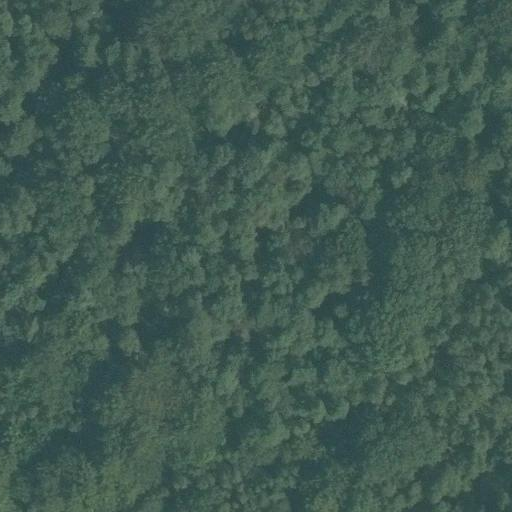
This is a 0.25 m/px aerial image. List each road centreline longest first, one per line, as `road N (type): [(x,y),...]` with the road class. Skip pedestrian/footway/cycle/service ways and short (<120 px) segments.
road 1 (track): [(456,11),(327,511)]
road 2 (track): [(126,421),(189,0)]
road 3 (track): [(126,421),(117,402),(76,375),(0,352)]
road 4 (track): [(120,511),(110,495),(0,451)]
